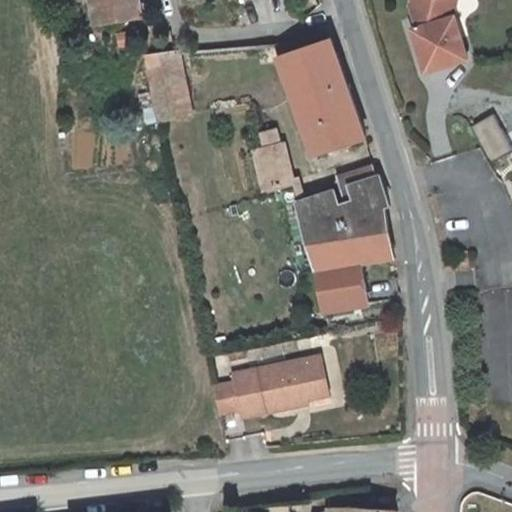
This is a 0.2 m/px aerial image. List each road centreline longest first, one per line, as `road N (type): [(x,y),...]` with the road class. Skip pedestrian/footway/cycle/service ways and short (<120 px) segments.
road 1 (tertiary): [(430,456),(407,160),(348,0)]
road 2 (unclassified): [(430,456),(0,504)]
